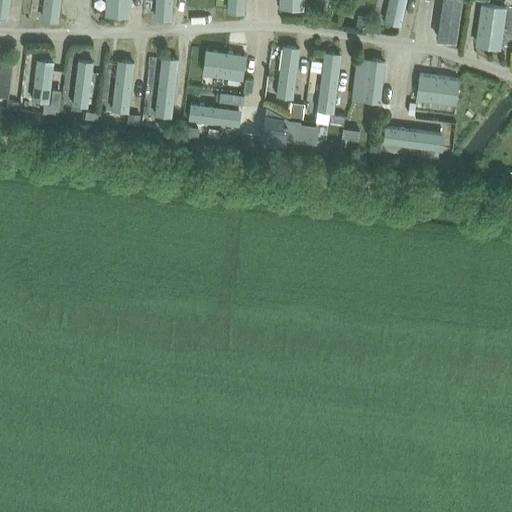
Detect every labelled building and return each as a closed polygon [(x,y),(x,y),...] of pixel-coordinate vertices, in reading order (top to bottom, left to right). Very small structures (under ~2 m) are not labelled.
[(42,0),(41,16),(57,18),(58,0),(42,0)] [(107,0),(107,17),(126,18),(127,0),(107,0)] [(155,0),(155,16),(169,17),(169,0),(155,0)] [(227,0),(227,10),(243,10),(242,0),(227,0)] [(388,0),(384,24),(400,27),(405,0),(388,0)] [(501,8),(481,5),(476,44),(496,47),(501,8)] [(295,50),(283,48),(274,94),(286,96),(295,50)] [(242,57),(208,52),(205,73),(239,77),(242,57)] [(342,58),(326,55),(315,112),(331,116),(342,58)] [(89,62),(77,60),(70,102),(82,104),(89,62)] [(382,62),(368,60),(362,102),(376,104),(382,62)] [(10,63),(0,61),(0,96),(5,97),(10,63)] [(175,64),(161,62),(153,116),(167,118),(175,64)] [(48,65),(34,63),(30,97),(43,99),(48,65)] [(135,70),(116,67),(109,108),(128,111),(135,70)] [(455,79),(419,76),(417,99),(453,102),(455,79)] [(235,108),(191,102),(188,123),(232,129),(235,108)] [(440,133),(387,127),(385,144),(438,150),(440,133)]
